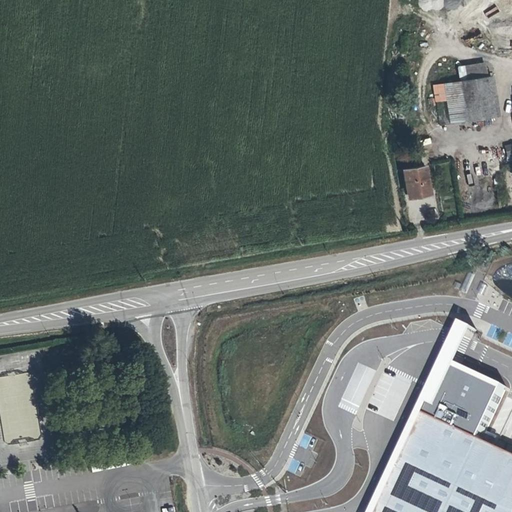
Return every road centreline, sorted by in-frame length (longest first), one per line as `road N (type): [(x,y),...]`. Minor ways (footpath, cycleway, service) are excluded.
road 1 (tertiary): [(184,303),(511,234)]
road 2 (tertiary): [(358,252),(147,291)]
road 3 (tertiary): [(358,252),(314,270),(173,295),(161,307)]
road 4 (unknown): [(452,389),(495,414),(452,511)]
road 5 (tertiary): [(511,225),(358,252)]
road 6 (tertiary): [(147,291),(0,318)]
road 7 (unknown): [(399,511),(452,389)]
road 8 (tertiary): [(0,330),(119,314)]
